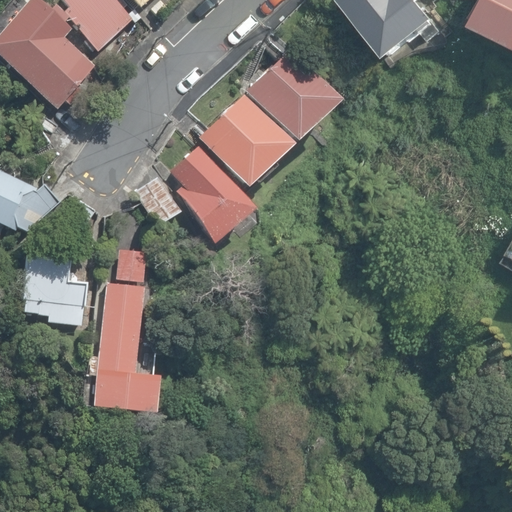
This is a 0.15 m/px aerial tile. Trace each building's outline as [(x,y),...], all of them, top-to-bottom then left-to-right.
[(49,0),(47,2),(54,13),(49,17),(86,56),(122,24),(99,0),(49,0)] [(137,0),(117,0),(126,9),(137,0)] [(342,0),(339,3),(388,65),(434,30),(422,9),(427,3),(424,0),(342,0)] [(511,0),(489,0),(473,31),(511,51),(511,0)] [(55,33),(15,1),(0,19),(0,78),(42,114),(82,71),(47,44),(55,33)] [(332,106),(284,53),(241,92),(289,145),(332,106)] [(282,151),(235,100),(188,142),(236,194),(282,151)] [(244,212),(187,152),(161,171),(173,190),(165,196),(201,248),(244,212)] [(49,204),(0,183),(0,229),(33,243),(49,204)] [(136,257),(107,253),(101,286),(92,285),(78,413),(142,418),(146,386),(121,384),(136,257)] [(55,261),(10,258),(6,316),(31,319),(31,327),(66,330),(72,285),(53,284),(55,261)]
